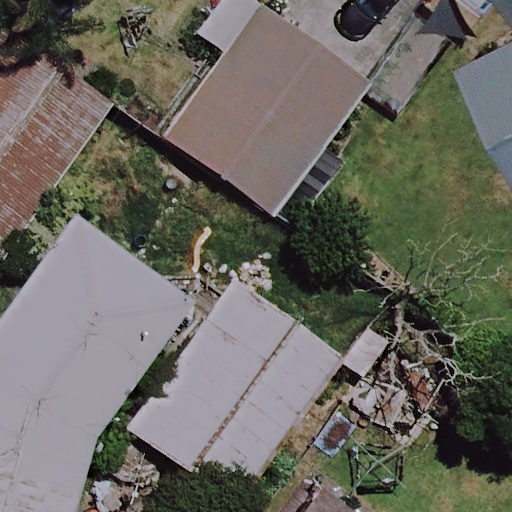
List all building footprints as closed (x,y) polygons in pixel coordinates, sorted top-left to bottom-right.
[(366,83),(250,8),(159,150),(275,225),(366,83)] [(511,32),(465,56),(511,151),(511,32)] [(0,254),(95,105),(0,44),(0,254)] [(178,306),(64,229),(0,314),(0,511),(56,511),(67,472),(178,306)] [(224,511),(332,358),(224,283),(116,437),(223,511),(224,511)]
